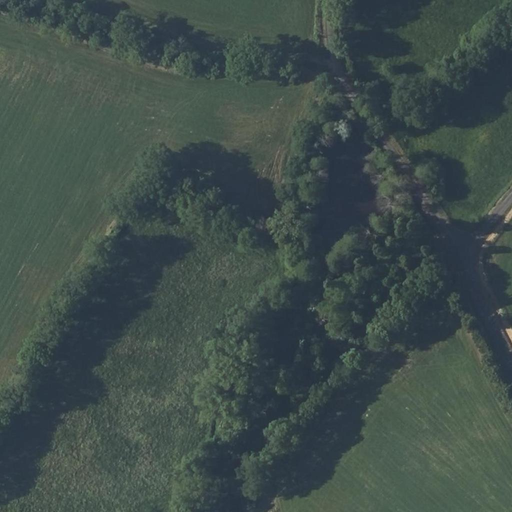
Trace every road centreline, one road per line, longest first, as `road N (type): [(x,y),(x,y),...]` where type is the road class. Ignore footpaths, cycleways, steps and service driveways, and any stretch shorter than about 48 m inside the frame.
road 1 (unclassified): [(458,257),(339,63),(333,0)]
road 2 (unclassified): [(511,367),(458,257)]
